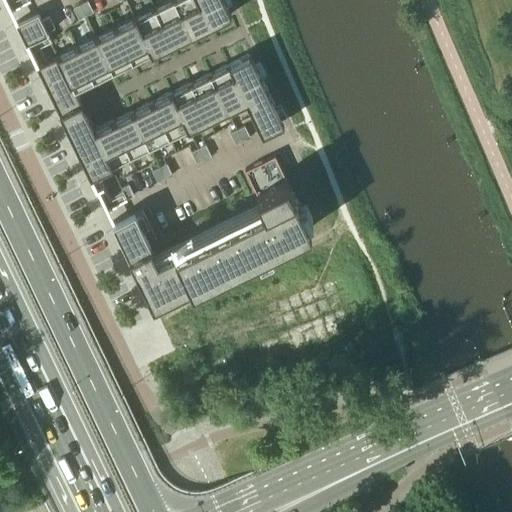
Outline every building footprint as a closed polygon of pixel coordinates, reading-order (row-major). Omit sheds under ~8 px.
[(5,0),(10,9),(27,0),(5,0)] [(86,14),(93,11),(87,0),(80,3),(86,14)] [(191,33),(175,0),(167,0),(154,6),(172,42),(181,38),(189,34),(191,33)] [(175,0),(191,33),(201,28),(208,24),(209,24),(197,0),(175,0)] [(197,0),(209,24),(231,14),(231,13),(224,0),(197,0)] [(79,18),(86,14),(80,3),(73,7),(79,18)] [(162,47),(169,43),(172,42),(154,6),(135,16),(152,52),(162,47)] [(16,21),(61,114),(82,103),(75,89),(58,53),(48,58),(41,44),(51,39),(47,31),(42,19),(38,11),(35,12),(16,21)] [(42,19),(47,31),(54,27),(49,16),(42,19)] [(135,16),(115,25),(133,61),(142,56),(150,53),(152,52),(135,16)] [(96,35),(113,71),(123,66),(131,62),(133,61),(115,25),(96,35)] [(113,71),(96,35),(77,44),(94,80),(103,75),(111,72),(113,71)] [(58,53),(75,89),(94,80),(77,44),(58,53)] [(284,122),(275,104),(250,53),(228,63),(246,99),(253,114),(262,132),(283,122),(284,122)] [(219,68),(210,72),(227,108),(246,99),(228,63),(227,64),(219,68)] [(208,73),(200,77),(191,82),(208,118),(227,108),(210,72),(208,73)] [(181,86),(171,91),(189,127),(208,118),(191,82),(188,83),(181,86)] [(169,92),(161,96),(152,100),(169,136),(189,127),(171,91),(169,92)] [(152,100),(149,101),(142,105),(132,110),(150,146),(169,136),(152,100)] [(85,108),(82,103),(61,114),(63,118),(66,124),(106,208),(126,198),(127,198),(123,190),(110,196),(98,171),(112,164),(94,128),(88,114),(85,108)] [(132,110),(130,111),(122,115),(113,119),(130,155),(150,146),(132,110)] [(113,119),(94,128),(112,164),(130,155),(113,119)] [(237,128),(243,140),(250,136),(244,125),(237,128)] [(236,143),(243,140),(237,128),(230,132),(235,143),(236,143)] [(198,147),(204,158),(211,155),(205,144),(198,147)] [(197,162),(204,158),(198,147),(191,151),(196,162),(197,162)] [(134,210),(112,220),(153,304),(310,227),(275,153),(245,168),(263,205),(157,257),(134,210)] [(160,166),(165,177),(172,174),(167,163),(160,166)] [(158,181),(165,177),(160,166),(152,170),(158,181)] [(123,190),(127,198),(134,194),(129,183),(122,187),(123,190)]
